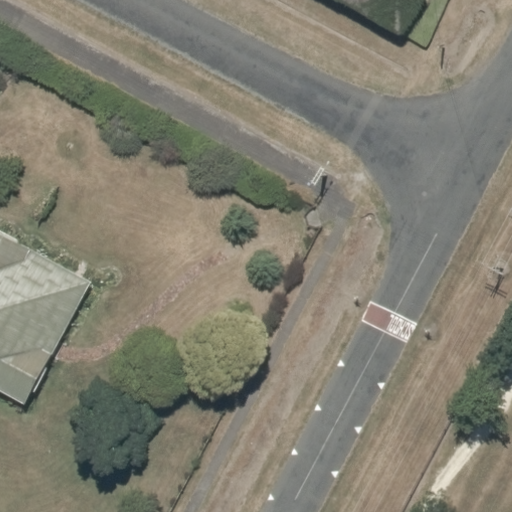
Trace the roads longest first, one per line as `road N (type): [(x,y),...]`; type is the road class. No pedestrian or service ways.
road 1 (residential): [(468,174),(290,511)]
road 2 (residential): [(137,0),(468,174)]
